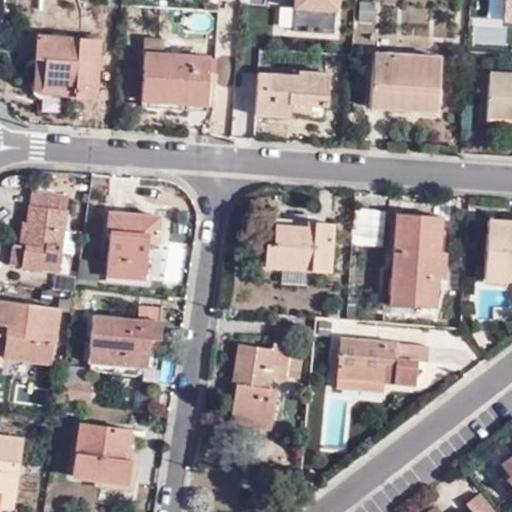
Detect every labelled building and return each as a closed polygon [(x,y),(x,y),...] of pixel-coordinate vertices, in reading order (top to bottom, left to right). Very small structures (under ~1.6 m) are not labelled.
[(35,36),(34,59),(41,60),(40,87),(75,89),(74,97),(94,98),(98,39),(35,36)] [(145,37),(141,103),(163,104),(163,99),(198,101),(203,101),(204,81),(205,71),(206,57),(190,56),(181,56),(163,54),(164,38),(145,37)] [(182,47),(181,56),(190,56),(191,47),(182,47)] [(373,53),(371,97),(392,98),(392,104),(435,107),(439,57),(373,53)] [(41,60),(34,59),(33,87),(35,91),(37,93),(74,97),(75,89),(40,87),(41,60)] [(288,116),(288,111),(289,103),(312,105),(325,106),(328,72),(299,70),(298,75),(258,72),(255,115),(288,116)] [(205,71),(204,81),(215,82),(216,72),(205,71)] [(487,116),(511,117),(511,74),(488,73),(487,116)] [(392,98),(371,97),(369,109),(435,113),(435,107),(392,104),(392,98)] [(163,104),(141,103),(140,113),(198,117),(198,101),(163,99),(163,104)] [(289,103),(288,111),(312,112),(312,105),(289,103)] [(511,125),(511,117),(487,116),(486,124),(511,125)] [(26,245),(24,266),(58,271),(60,251),(63,229),(69,194),(33,189),(28,223),(34,223),(31,246),(26,245)] [(148,235),(157,235),(158,217),(108,212),(105,230),(110,231),(107,277),(144,280),(147,242),(148,235)] [(436,307),(437,280),(439,252),(441,217),(396,214),(392,273),(384,273),(381,313),(408,315),(408,306),(436,307)] [(485,280),(511,281),(511,221),(488,220),(485,280)] [(10,264),(24,266),(26,245),(31,246),(34,223),(28,223),(22,222),(19,243),(13,243),(10,264)] [(334,223),(314,222),(314,229),(305,228),(274,226),(273,243),(266,244),(265,268),(331,274),(334,223)] [(63,229),(60,251),(74,253),(76,230),(63,229)] [(156,243),(157,235),(148,235),(147,242),(156,243)] [(439,252),(437,280),(446,280),(447,252),(439,252)] [(73,317),(83,319),(86,300),(75,298),(73,317)] [(0,299),(0,323),(7,324),(6,338),(3,357),(50,363),(57,307),(0,299)] [(147,366),(149,347),(149,338),(159,340),(162,307),(139,305),(138,319),(92,315),(88,361),(147,366)] [(277,328),(274,344),(291,346),(293,330),(277,328)] [(342,336),(338,377),(384,383),(414,386),(416,361),(426,362),(427,347),(342,336)] [(149,338),(149,347),(158,348),(159,340),(149,338)] [(291,346),(274,344),(273,350),(238,345),(230,395),(234,396),(232,415),(273,422),(278,390),(269,389),(271,378),(286,380),(286,379),(290,347),(291,346)] [(305,349),(290,347),(286,379),(301,380),(305,349)] [(384,383),(338,377),(337,388),(383,393),(384,383)] [(273,422),(232,415),(230,424),(271,431),(273,422)] [(74,478),(126,484),(129,459),(125,458),(128,428),(81,422),(74,478)] [(18,436),(0,433),(0,506),(11,508),(18,436)] [(511,453),(499,463),(508,475),(507,478),(511,484),(511,453)] [(497,511),(481,491),(467,504),(472,511),(497,511)]
